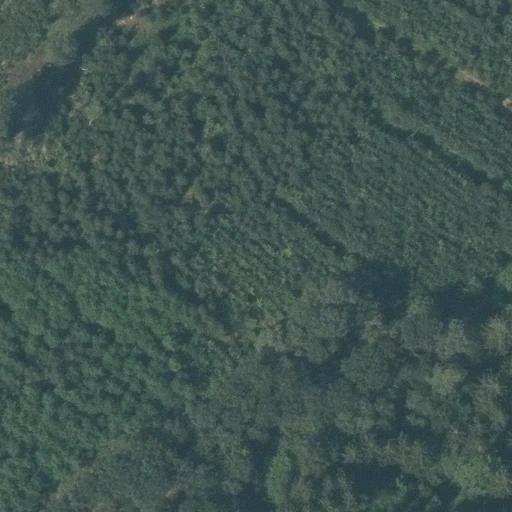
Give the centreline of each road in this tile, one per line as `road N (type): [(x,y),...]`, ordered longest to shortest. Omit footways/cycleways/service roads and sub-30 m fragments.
road 1 (track): [(511,256),(411,372),(221,511)]
road 2 (track): [(324,0),(511,111)]
